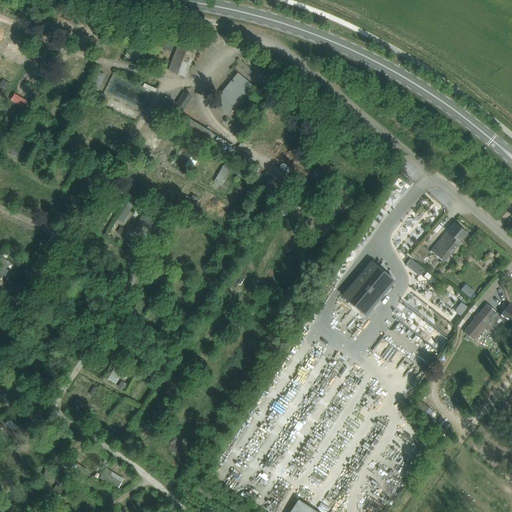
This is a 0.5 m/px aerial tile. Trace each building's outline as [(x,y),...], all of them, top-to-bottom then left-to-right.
[(169,70),(185,76),(194,52),(188,49),(189,48),(187,48),(186,49),(179,46),(169,70)] [(16,49),(13,55),(28,60),(30,55),(16,49)] [(146,60),(153,62),(157,54),(150,51),(146,60)] [(228,113),(245,93),(251,86),(237,74),(215,101),(214,102),(228,113)] [(163,93),(165,89),(152,84),(150,88),(163,93)] [(17,103),(39,112),(44,98),(22,90),(17,103)] [(169,94),(157,113),(165,118),(177,99),(169,94)] [(182,111),(191,98),(184,94),(175,107),(182,111)] [(57,116),(62,104),(51,99),(45,110),(57,116)] [(203,146),(206,141),(211,132),(183,116),(178,124),(175,130),(203,146)] [(156,125),(148,138),(160,145),(169,132),(156,125)] [(172,161),(181,163),(185,148),(175,146),(172,161)] [(218,180),(228,188),(238,176),(229,168),(218,180)] [(20,195),(27,200),(32,193),(25,188),(20,195)] [(42,193),(35,210),(42,213),(48,196),(42,193)] [(454,223),(431,251),(444,262),(467,234),(454,223)] [(411,256),(413,257),(420,263),(429,253),(422,246),(420,245),(411,256)] [(124,255),(133,257),(136,249),(126,246),(124,255)] [(405,265),(411,269),(416,263),(410,259),(405,265)] [(341,297),(366,317),(395,281),(371,260),(341,297)] [(201,289),(195,299),(201,302),(207,292),(201,289)] [(414,302),(419,305),(424,298),(419,295),(414,302)] [(406,303),(399,315),(445,346),(453,334),(406,303)] [(511,326),(511,325),(511,306),(509,304),(499,315),(487,305),(464,332),(473,340),(483,328),(494,337),(507,322),(511,326)] [(82,384),(98,391),(102,383),(85,376),(82,384)] [(127,380),(124,386),(133,389),(135,383),(127,380)] [(116,418),(130,404),(112,388),(99,403),(116,418)] [(415,405),(425,412),(429,408),(419,400),(415,405)] [(132,428),(144,410),(134,403),(122,421),(132,428)] [(97,456),(90,463),(96,469),(103,461),(97,456)] [(101,466),(97,470),(104,476),(108,472),(101,466)] [(113,483),(125,487),(129,475),(117,471),(113,483)] [(310,511),(298,503),(291,511),(310,511)]
